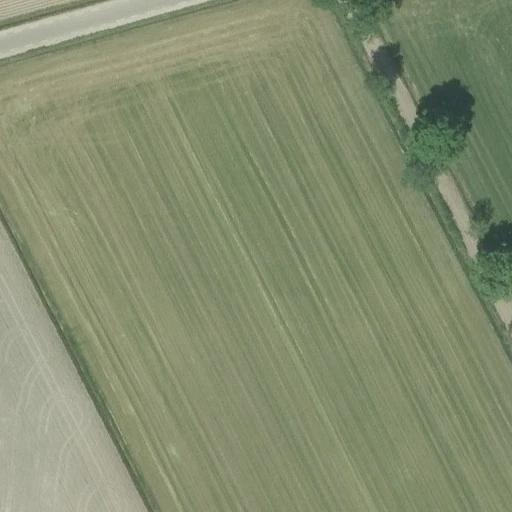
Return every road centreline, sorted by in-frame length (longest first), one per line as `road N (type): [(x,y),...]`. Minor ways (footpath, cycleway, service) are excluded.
road 1 (track): [(344,0),(511,328)]
road 2 (tertiary): [(0,45),(159,0)]
